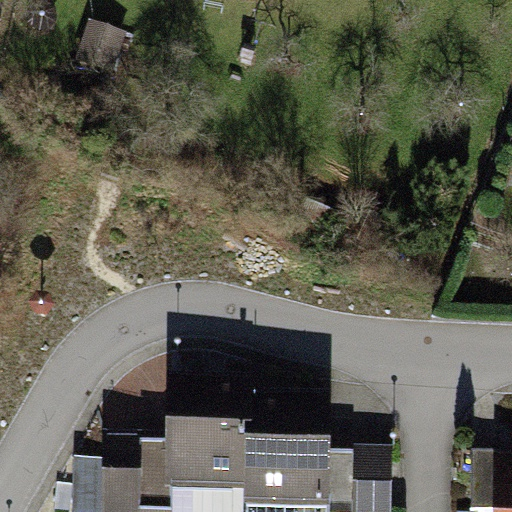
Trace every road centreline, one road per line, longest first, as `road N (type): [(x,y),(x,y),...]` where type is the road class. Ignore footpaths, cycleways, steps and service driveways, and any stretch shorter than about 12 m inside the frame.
road 1 (residential): [(0,509),(79,369),(143,315),(227,315),(438,357)]
road 2 (residential): [(430,511),(438,357)]
